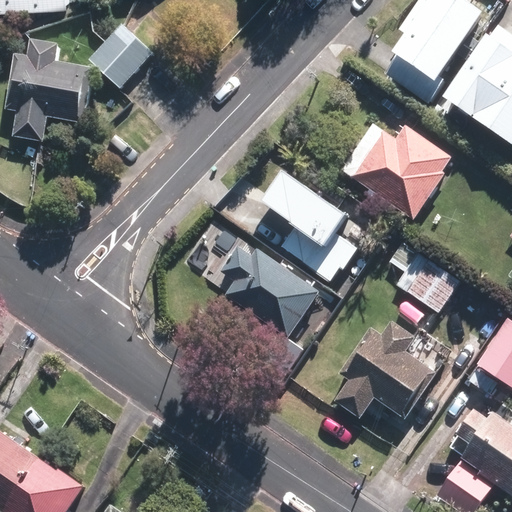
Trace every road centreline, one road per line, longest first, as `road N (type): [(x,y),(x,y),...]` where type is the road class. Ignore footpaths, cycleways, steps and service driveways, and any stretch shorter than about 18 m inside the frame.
road 1 (residential): [(64,318),(343,511)]
road 2 (residential): [(155,194),(337,0)]
road 3 (residential): [(35,296),(101,229),(155,194)]
road 4 (residential): [(155,194),(126,248),(64,318)]
